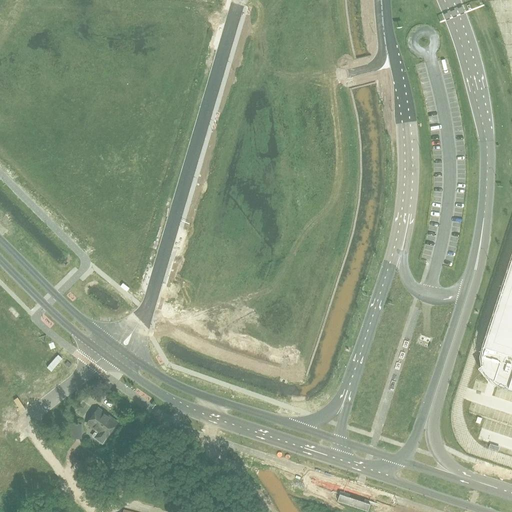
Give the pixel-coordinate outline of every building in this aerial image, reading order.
[(511,257),(482,350),(481,356),(482,362),(482,364),(483,368),(486,373),(490,378),(494,382),(498,383),(500,384),(508,387),(508,388),(511,388),(511,257)] [(0,340),(36,332),(0,296),(0,340)] [(103,443),(107,437),(118,423),(98,409),(88,423),(97,430),(93,436),(103,443)] [(82,424),(71,424),(71,439),(82,439),(82,424)] [(340,494),(337,502),(368,511),(370,504),(340,494)]
